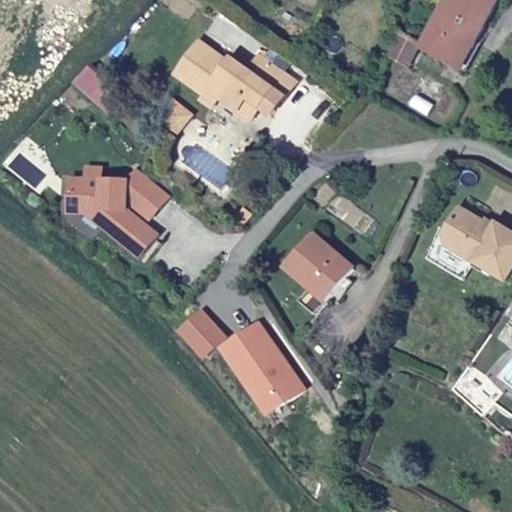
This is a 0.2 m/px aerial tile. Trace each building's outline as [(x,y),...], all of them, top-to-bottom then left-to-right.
[(453,0),(451,4),(425,54),(460,75),(499,0),(453,0)] [(411,78),(425,54),(402,40),(388,64),(411,78)] [(295,78),(270,63),(275,55),(260,47),(248,66),(228,55),(226,59),(196,41),(173,76),(202,94),(205,89),(220,98),(233,107),(239,98),(243,100),(246,95),(253,85),(266,92),(268,88),(283,97),(295,78)] [(273,115),(283,97),(268,88),(266,92),(259,103),(258,106),(273,115)] [(212,110),(220,98),(205,89),(202,94),(197,101),(212,110)] [(251,118),(258,106),(259,103),(246,95),(243,100),(239,98),(233,107),(251,118)] [(148,221),(167,197),(134,171),(124,183),(68,183),(68,208),(83,208),(104,225),(101,228),(140,258),(157,236),(120,209),(120,203),(125,202),(148,221)] [(506,279),(511,267),(511,230),(494,221),(489,228),(459,210),(446,233),(442,241),(474,260),(506,279)] [(442,241),(446,233),(439,229),(428,258),(463,278),(474,260),(442,241)] [(354,265),(312,230),(281,267),(322,302),(354,265)] [(219,347),(265,417),(306,390),(259,321),(219,347)]
